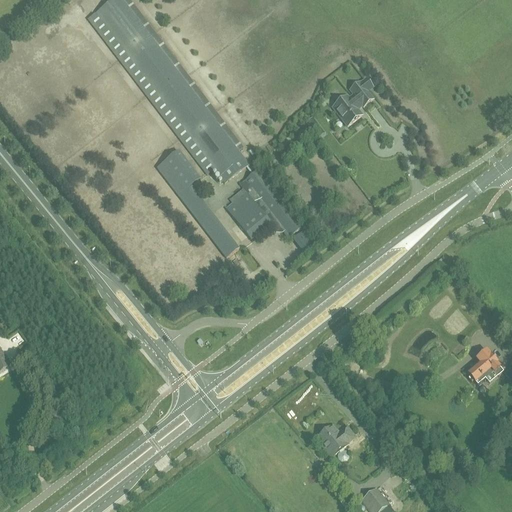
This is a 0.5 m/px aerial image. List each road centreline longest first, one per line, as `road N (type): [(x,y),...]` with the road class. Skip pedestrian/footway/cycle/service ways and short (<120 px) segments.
road 1 (unclassified): [(198,446),(457,233),(511,207)]
road 2 (tertiary): [(214,413),(399,265),(479,186)]
road 3 (tertiary): [(479,186),(427,216),(207,390)]
road 4 (unclassified): [(419,195),(252,325),(202,322),(166,342)]
road 5 (secondary): [(194,401),(55,511)]
road 6 (secondary): [(86,511),(214,413)]
road 7 (secondary): [(166,342),(117,282),(78,250)]
road 8 (secondary): [(78,250),(153,351)]
road 9 (secondary): [(0,153),(78,250)]
